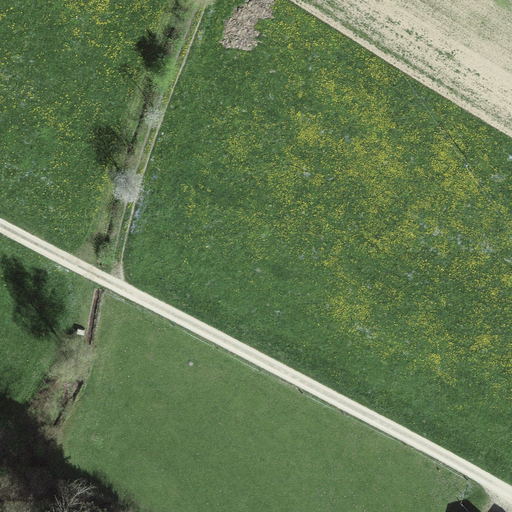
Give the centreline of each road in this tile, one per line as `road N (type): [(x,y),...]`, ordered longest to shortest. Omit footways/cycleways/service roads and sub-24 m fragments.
road 1 (track): [(511,494),(0,217)]
road 2 (track): [(177,0),(134,114),(95,267)]
